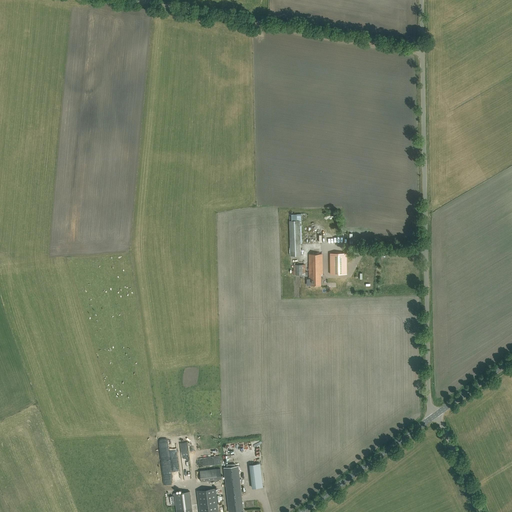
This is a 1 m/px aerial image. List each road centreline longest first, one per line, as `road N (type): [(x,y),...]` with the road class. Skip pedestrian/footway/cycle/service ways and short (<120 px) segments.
road 1 (unclassified): [(435,414),(421,0)]
road 2 (track): [(421,51),(136,0)]
road 3 (tertiary): [(302,511),(435,414)]
road 4 (unknown): [(426,248),(304,247)]
